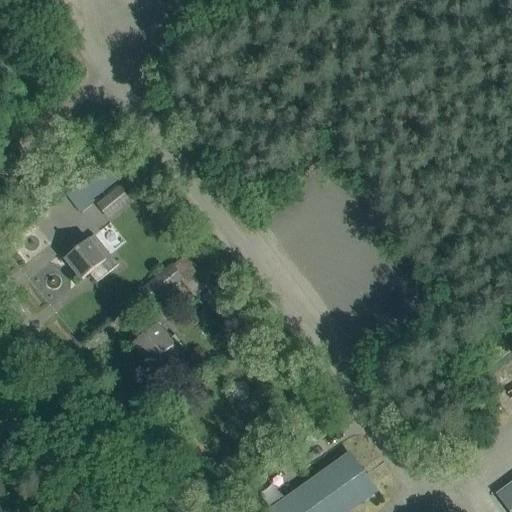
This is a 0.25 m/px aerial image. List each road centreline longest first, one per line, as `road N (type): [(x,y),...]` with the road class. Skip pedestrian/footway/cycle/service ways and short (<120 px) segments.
road 1 (unknown): [(115,84),(421,475),(446,477),(511,428)]
road 2 (unclassified): [(172,511),(0,299)]
